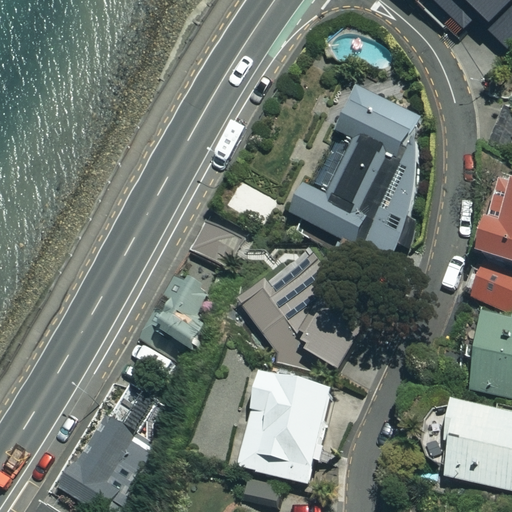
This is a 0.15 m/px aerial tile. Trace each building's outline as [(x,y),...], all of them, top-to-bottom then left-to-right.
[(434,122),(361,88),(341,137),(360,145),(351,165),(329,156),(301,222),(350,243),(340,267),(369,280),(391,267),(413,244),(421,227),(426,208),(434,122)] [(511,204),(479,304),(511,314),(511,204)] [(242,241),(209,224),(194,254),(226,271),(242,241)] [(344,290),(317,253),(245,304),(286,361),(309,345),(295,325),(344,290)] [(374,340),(332,313),(314,339),(324,346),(315,359),(348,380),(374,340)] [(184,317),(170,339),(194,355),(208,333),(184,317)] [(511,323),(497,321),(481,396),(511,401),(511,323)] [(347,399),(274,378),(246,472),(320,493),(347,399)] [(165,405),(135,389),(117,423),(147,439),(165,405)] [(511,418),(465,409),(457,450),(462,451),(455,483),(511,494),(511,418)] [(96,511),(117,511),(156,447),(111,421),(67,495),(96,511)] [(325,511),(327,503),(289,495),(284,511),(325,511)]
